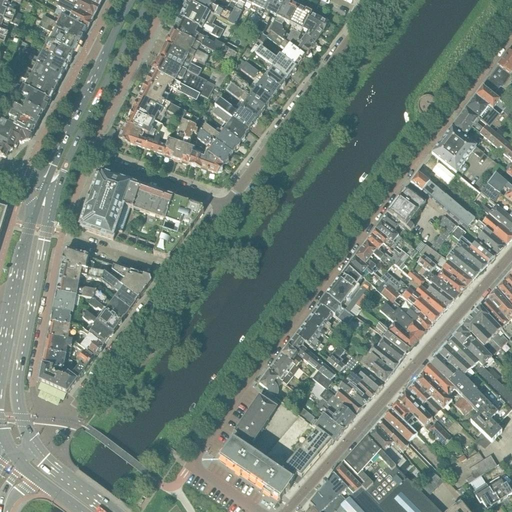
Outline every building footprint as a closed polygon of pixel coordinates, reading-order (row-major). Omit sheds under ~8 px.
[(57,0),(61,2),(93,18),(99,7),(85,0),(57,0)] [(190,0),(188,4),(216,17),(227,23),(232,14),(226,11),(225,13),(213,7),(216,0),(215,0),(190,0)] [(215,0),(216,0),(231,0),(230,2),(231,2),(228,7),(231,8),(234,10),(239,0),(215,0)] [(239,0),(234,10),(232,14),(227,23),(234,27),(244,9),(248,11),(250,11),(255,0),(239,0)] [(245,32),(253,36),(271,0),(255,0),(250,11),(256,14),(254,17),(252,18),(245,32)] [(267,38),(268,37),(263,35),(270,21),(275,23),(286,1),(283,0),(271,0),(253,36),(264,45),(267,38)] [(284,22),(290,25),(299,8),(286,1),(275,23),(270,32),(282,41),(285,34),(281,32),(283,29),(282,26),(284,22)] [(0,2),(0,13),(20,21),(21,17),(22,15),(13,12),(15,8),(10,7),(0,2)] [(61,2),(55,13),(62,17),(70,21),(87,30),(93,18),(61,2)] [(185,10),(181,19),(204,31),(211,34),(219,39),(223,31),(212,25),(216,17),(188,4),(186,4),(184,7),(185,10)] [(285,34),(282,41),(293,49),(297,40),(304,29),(311,14),(299,8),(290,25),(295,28),(293,32),(291,33),(289,36),(285,34)] [(0,13),(0,26),(7,29),(9,23),(12,24),(18,27),(18,26),(24,28),(26,24),(20,21),(0,13)] [(311,14),(304,29),(309,31),(307,34),(306,36),(315,43),(323,33),(324,33),(329,23),(311,14)] [(29,15),(26,24),(24,28),(30,31),(37,19),(35,18),(29,15)] [(44,18),(42,22),(81,42),(87,30),(70,21),(62,17),(58,25),(44,18)] [(204,31),(202,30),(181,19),(180,20),(178,19),(176,24),(178,25),(174,32),(200,46),(235,64),(240,55),(243,51),(238,49),(236,52),(215,42),(214,45),(201,38),(204,31)] [(45,39),(74,54),(75,54),(81,42),(42,22),(40,27),(53,34),(52,36),(48,34),(45,39)] [(0,26),(0,37),(6,40),(8,35),(5,34),(7,29),(0,26)] [(197,52),(200,46),(174,32),(167,45),(205,65),(208,67),(210,65),(208,63),(207,64),(206,63),(208,57),(197,52)] [(284,51),(280,57),(296,69),(305,58),(293,49),(282,41),(270,32),(268,37),(267,38),(284,51)] [(74,54),(45,39),(41,36),(38,42),(47,46),(43,53),(69,66),(75,54),(74,54)] [(315,43),(306,36),(300,43),(297,40),(293,49),(305,58),(305,57),(308,57),(311,53),(310,51),(312,48),(313,49),(314,49),(316,45),(316,44),(315,43)] [(198,78),(205,65),(167,45),(167,46),(166,47),(165,47),(164,48),(164,49),(163,50),(163,52),(163,53),(160,59),(198,78)] [(256,46),(251,52),(255,55),(288,80),(292,75),(293,75),(294,75),(295,74),(296,73),(296,72),(296,71),(296,70),(296,69),(280,57),(277,54),(274,59),(261,48),(260,49),(256,46)] [(511,53),(509,52),(498,66),(511,76),(511,74),(511,53)] [(37,65),(62,78),(69,66),(43,53),(40,60),(32,55),(29,61),(37,65)] [(283,90),(285,87),(284,85),(288,80),(255,55),(251,61),(264,71),(261,75),(281,90),(283,90)] [(215,87),(198,78),(160,59),(154,71),(200,96),(208,100),(215,87)] [(245,64),(240,71),(253,81),(255,80),(256,80),(252,85),(256,88),(273,101),(273,100),(276,100),(278,97),(277,95),(281,90),(261,75),(245,64)] [(62,78),(37,65),(33,73),(25,68),(23,72),(57,90),(62,78)] [(197,102),(200,96),(154,71),(150,78),(148,79),(147,81),(148,83),(147,85),(169,96),(172,90),(197,102)] [(24,88),(23,89),(50,102),(57,90),(23,72),(20,78),(29,82),(25,89),(24,88)] [(235,78),(230,85),(231,85),(265,111),(269,106),(271,106),(273,103),(272,101),(273,101),(256,88),(252,85),(248,90),(248,89),(248,87),(235,78)] [(165,103),(169,96),(147,85),(146,86),(144,87),(143,89),(144,91),(140,98),(177,117),(181,120),(182,120),(189,123),(195,127),(199,120),(165,103)] [(240,101),(236,106),(257,122),(257,121),(260,121),(262,118),(262,116),(265,111),(231,85),(226,92),(238,101),(240,101)] [(507,106),(505,105),(502,102),(482,87),(476,96),(493,110),(500,115),(507,106)] [(25,97),(22,103),(44,114),(50,102),(23,89),(21,94),(25,97)] [(476,96),(466,109),(479,119),(481,120),(487,126),(489,128),(500,115),(493,110),(476,96)] [(134,110),(133,111),(160,125),(165,114),(176,120),(177,117),(140,98),(137,104),(135,104),(133,107),(134,110)] [(511,103),(506,98),(502,102),(505,105),(507,106),(508,106),(511,108),(511,103)] [(216,105),(215,106),(218,108),(249,132),(253,128),(255,127),(257,125),(257,122),(236,106),(235,105),(232,109),(220,100),(216,105)] [(44,114),(22,103),(18,109),(16,108),(13,113),(38,126),(44,114)] [(218,108),(213,115),(225,124),(221,129),(241,144),(242,142),(243,142),(244,142),(244,141),(245,141),(245,140),(245,139),(245,138),(249,132),(218,108)] [(459,118),(458,119),(471,130),(472,128),(477,132),(480,127),(475,124),(477,121),(479,122),(481,120),(479,119),(466,109),(459,118)] [(130,118),(127,124),(134,128),(141,131),(145,133),(150,136),(156,139),(160,141),(161,139),(156,137),(157,134),(159,135),(163,127),(160,125),(133,111),(133,112),(131,113),(129,116),(130,118)] [(32,137),(38,126),(13,113),(8,124),(32,137)] [(471,130),(458,119),(451,128),(452,129),(472,145),(476,140),(468,134),(471,130)] [(166,147),(163,156),(164,157),(165,159),(169,160),(170,159),(176,161),(189,123),(182,120),(181,120),(178,128),(176,134),(177,134),(175,139),(170,137),(168,140),(168,142),(166,147)] [(189,123),(176,161),(182,163),(182,165),(186,166),(188,165),(189,165),(195,146),(189,145),(193,134),(197,135),(198,131),(196,130),(197,128),(195,127),(189,123)] [(0,140),(14,148),(15,148),(17,147),(19,143),(22,144),(24,143),(25,143),(28,142),(28,141),(30,141),(32,137),(8,124),(7,124),(4,130),(0,128),(0,140)] [(126,144),(126,143),(134,128),(127,124),(126,125),(124,125),(122,129),(123,131),(119,140),(123,142),(122,142),(126,144)] [(205,125),(201,131),(233,154),(237,149),(238,149),(239,148),(240,147),(240,146),(240,145),(241,144),(221,129),(217,134),(205,125)] [(495,148),(502,139),(496,133),(487,126),(480,134),(495,148)] [(134,128),(126,143),(130,145),(145,150),(148,141),(141,139),(145,133),(134,128)] [(476,147),(472,145),(452,129),(432,154),(455,174),(468,158),(472,152),(476,147)] [(229,160),(233,154),(201,131),(198,139),(206,146),(202,150),(206,152),(224,166),(225,165),(227,165),(229,162),(229,160)] [(148,141),(145,150),(153,153),(155,154),(156,156),(161,158),(163,156),(166,147),(168,142),(161,139),(160,141),(156,139),(155,142),(148,139),(148,141)] [(502,139),(495,148),(503,155),(511,146),(502,139)] [(0,157),(6,159),(8,153),(10,154),(13,150),(14,148),(0,140),(0,157)] [(189,165),(201,170),(205,159),(204,158),(206,152),(202,150),(196,145),(195,146),(189,165)] [(511,147),(511,146),(503,155),(511,162),(511,147)] [(476,147),(472,152),(480,158),(484,154),(476,148),(476,147)] [(204,158),(205,159),(201,170),(201,171),(206,173),(207,171),(217,175),(218,174),(221,174),(222,171),(222,168),(224,166),(206,152),(204,158)] [(492,173),(495,176),(499,178),(504,170),(498,165),(492,173)] [(98,175),(93,190),(80,226),(83,227),(82,230),(113,241),(117,231),(123,233),(122,232),(130,209),(165,222),(154,255),(166,259),(170,258),(204,212),(203,208),(101,173),(100,176),(98,175)] [(410,183),(421,192),(429,183),(418,173),(410,183)] [(511,205),(511,188),(509,186),(499,178),(495,176),(487,186),(511,205)] [(429,183),(421,192),(430,200),(438,190),(429,183)] [(484,191),(481,195),(496,207),(495,209),(511,220),(511,205),(487,186),(484,191)] [(395,203),(387,215),(406,230),(410,233),(414,228),(410,224),(426,203),(406,189),(395,203)] [(438,190),(430,200),(432,202),(439,207),(447,198),(438,190)] [(447,198),(439,207),(448,215),(456,205),(447,198)] [(482,204),(479,207),(483,210),(482,211),(488,216),(511,234),(511,220),(495,209),(492,213),(482,204)] [(456,205),(448,215),(457,223),(465,213),(456,205)] [(0,235),(8,210),(7,210),(0,207),(0,235)] [(465,213),(457,223),(466,230),(474,220),(465,213)] [(387,215),(380,223),(397,236),(400,238),(406,230),(387,215)] [(483,222),(480,225),(506,247),(511,240),(511,234),(488,216),(486,218),(483,222)] [(444,231),(430,249),(435,253),(449,235),(456,226),(444,217),(437,226),(444,231)] [(476,239),(497,256),(506,247),(480,225),(474,220),(466,230),(476,239)] [(380,223),(375,230),(396,247),(400,250),(404,246),(410,250),(406,255),(409,257),(413,260),(419,253),(400,238),(397,236),(380,223)] [(451,236),(460,244),(488,266),(495,258),(476,243),(472,248),(461,239),(465,234),(458,228),(451,236)] [(375,230),(371,236),(387,248),(395,255),(401,260),(400,261),(396,266),(399,269),(409,257),(406,255),(402,252),(400,254),(394,250),(396,247),(375,230)] [(383,253),(387,248),(371,236),(366,242),(387,259),(396,266),(401,260),(395,255),(391,259),(383,253)] [(366,242),(360,250),(371,258),(373,255),(383,263),(384,262),(385,263),(387,259),(366,242)] [(473,282),(488,266),(460,244),(446,261),(473,282)] [(419,254),(423,257),(465,289),(473,282),(446,261),(435,253),(430,249),(425,245),(419,254)] [(69,250),(65,252),(62,265),(92,271),(94,263),(90,262),(91,258),(69,250)] [(360,250),(355,257),(373,274),(374,275),(378,270),(368,261),(371,258),(360,250)] [(355,257),(349,265),(361,276),(365,272),(371,277),(373,274),(355,257)] [(458,297),(465,289),(423,257),(419,262),(417,261),(415,262),(431,275),(435,269),(441,274),(437,280),(458,297)] [(110,278),(113,271),(114,266),(103,262),(99,273),(104,274),(110,278)] [(405,266),(401,271),(408,277),(412,272),(423,280),(423,279),(425,280),(426,280),(433,286),(454,302),(458,297),(437,280),(431,275),(415,262),(410,269),(405,266)] [(62,265),(60,280),(79,284),(81,277),(86,278),(87,280),(98,282),(100,283),(104,274),(99,273),(92,271),(62,265)] [(361,276),(349,265),(326,296),(341,307),(363,278),(361,276)] [(114,266),(113,271),(122,278),(118,284),(129,292),(140,275),(114,266)] [(387,272),(380,280),(384,283),(400,298),(406,302),(432,326),(440,317),(409,290),(406,287),(400,282),(399,283),(387,272)] [(412,272),(408,277),(412,280),(421,287),(426,280),(425,280),(423,279),(423,280),(412,272)] [(104,274),(100,283),(102,284),(112,291),(114,291),(114,290),(119,294),(115,300),(130,311),(139,299),(129,292),(118,284),(110,278),(104,274)] [(129,292),(139,299),(151,283),(150,279),(140,275),(129,292)] [(79,284),(60,280),(57,294),(77,298),(92,301),(96,292),(85,290),(84,291),(84,292),(78,291),(79,284)] [(406,287),(409,290),(440,317),(447,309),(427,293),(421,287),(412,280),(406,287)] [(367,281),(351,302),(355,305),(359,301),(365,305),(368,301),(362,296),(371,285),(367,281)] [(400,298),(384,283),(377,291),(389,302),(426,333),(432,326),(406,302),(401,308),(396,303),(400,298)] [(497,290),(511,306),(511,291),(504,283),(497,290)] [(454,302),(433,286),(427,293),(447,309),(454,302)] [(92,301),(121,323),(130,311),(115,300),(110,305),(107,302),(107,300),(96,292),(92,301)] [(511,310),(510,309),(495,292),(480,309),(502,331),(508,338),(511,334),(511,310)] [(77,298),(57,294),(53,311),(85,317),(86,314),(88,310),(75,307),(77,298)] [(333,316),(346,326),(353,317),(346,311),(345,311),(341,307),(326,296),(319,305),(332,315),(333,316)] [(92,301),(90,307),(96,312),(98,312),(98,311),(100,313),(95,320),(97,322),(113,334),(121,323),(92,301)] [(351,302),(345,311),(346,311),(353,317),(355,318),(361,310),(355,305),(351,302)] [(389,302),(386,305),(380,313),(395,325),(389,331),(388,333),(409,352),(426,333),(389,302)] [(332,315),(319,305),(313,314),(329,327),(331,325),(328,323),(333,316),(332,315)] [(497,336),(502,331),(480,309),(463,328),(483,349),(487,346),(490,349),(488,351),(494,357),(508,343),(503,337),(500,339),(497,336)] [(85,317),(53,311),(51,324),(70,327),(71,320),(83,322),(84,321),(85,317)] [(89,336),(103,347),(113,334),(97,322),(86,314),(85,317),(84,321),(89,325),(91,325),(92,324),(95,326),(93,328),(94,329),(89,336)] [(313,314),(307,321),(324,335),(325,333),(329,327),(313,314)] [(307,321),(302,328),(315,340),(320,334),(323,337),(324,335),(307,321)] [(80,329),(70,327),(51,324),(48,338),(73,342),(74,336),(76,334),(84,335),(87,338),(87,340),(89,338),(88,337),(89,336),(80,329)] [(380,324),(374,332),(377,334),(379,336),(405,356),(406,356),(408,356),(409,354),(409,352),(388,333),(389,331),(380,324)] [(315,340),(302,328),(296,336),(305,343),(315,352),(320,344),(315,340)] [(453,340),(497,382),(500,379),(492,371),(490,373),(487,369),(494,362),(461,330),(453,340)] [(362,343),(364,341),(357,335),(353,340),(359,344),(357,346),(360,348),(361,347),(364,344),(362,343)] [(74,342),(82,348),(95,358),(103,347),(89,336),(88,337),(89,338),(87,340),(84,344),(74,342)] [(288,347),(296,354),(302,347),(305,343),(296,336),(288,347)] [(377,338),(376,339),(382,344),(378,349),(399,365),(405,356),(379,336),(377,338)] [(73,342),(48,338),(46,353),(70,357),(72,347),(76,348),(80,351),(82,348),(74,342),(73,342)] [(511,412),(511,397),(497,382),(453,340),(430,366),(455,391),(462,399),(472,409),(478,415),(470,423),(492,444),(503,433),(497,428),(511,412)] [(392,372),(392,371),(394,372),(399,365),(378,349),(375,346),(370,353),(372,355),(371,355),(392,372)] [(288,347),(282,355),(297,368),(301,362),(296,357),(298,356),(296,354),(288,347)] [(310,354),(302,347),(296,354),(298,356),(304,361),(310,354)] [(344,368),(345,367),(341,364),(343,362),(340,359),(345,352),(339,347),(327,362),(340,373),(342,370),(344,368)] [(80,366),(86,370),(95,358),(82,348),(80,351),(81,352),(80,353),(83,356),(77,364),(80,366)] [(70,357),(46,353),(43,366),(62,370),(67,373),(67,369),(70,357)] [(304,361),(312,367),(318,360),(310,354),(304,361)] [(271,369),(269,372),(286,386),(299,369),(297,368),(282,355),(280,358),(271,370),(271,369)] [(385,383),(394,372),(392,371),(392,372),(371,355),(363,366),(385,383)] [(350,372),(359,363),(352,358),(345,367),(344,368),(350,372)] [(318,360),(312,367),(316,371),(320,373),(325,367),(318,360)] [(62,370),(43,366),(40,382),(54,388),(62,370)] [(67,369),(67,373),(77,381),(86,370),(80,366),(74,374),(69,370),(67,369)] [(430,366),(423,374),(439,391),(447,399),(455,391),(430,366)] [(315,372),(310,378),(313,380),(313,381),(314,381),(328,394),(330,391),(335,385),(336,384),(332,380),(336,376),(325,367),(320,373),(316,371),(315,372)] [(62,370),(54,388),(68,394),(77,381),(67,373),(62,370)] [(376,394),(383,386),(364,371),(358,378),(376,394)] [(282,384),(287,388),(288,387),(269,372),(259,385),(276,399),(277,397),(278,396),(278,394),(278,392),(278,391),(278,389),(282,384)] [(369,401),(376,394),(358,378),(354,374),(347,383),(369,401)] [(423,374),(415,383),(430,400),(439,391),(423,374)] [(314,381),(306,390),(307,391),(310,393),(321,402),(328,409),(330,411),(332,409),(337,414),(335,416),(337,417),(338,414),(343,409),(355,418),(356,416),(363,409),(341,391),(337,396),(334,394),(330,391),(328,394),(314,381)] [(337,387),(341,391),(363,409),(369,401),(347,383),(345,381),(342,384),(340,382),(337,387)] [(415,383),(408,392),(423,408),(428,412),(432,416),(444,429),(447,431),(454,424),(455,422),(443,411),(442,412),(430,400),(415,383)] [(443,411),(451,403),(447,399),(439,391),(430,400),(442,412),(443,411)] [(239,435),(250,443),(252,444),(260,433),(259,432),(263,427),(264,427),(263,426),(267,421),(268,421),(276,410),(275,409),(279,402),(266,392),(261,399),(260,398),(258,401),(258,400),(257,401),(258,401),(255,406),(255,405),(254,406),(241,425),(240,426),(241,426),(238,430),(237,430),(237,431),(236,433),(239,435)] [(418,422),(424,428),(425,429),(428,424),(432,420),(406,394),(398,402),(418,422)] [(464,417),(472,409),(462,399),(454,407),(464,417)] [(321,402),(315,409),(324,417),(342,432),(350,424),(338,414),(337,417),(335,416),(333,418),(328,413),(330,411),(328,409),(321,402)] [(398,402),(391,411),(410,430),(410,429),(417,436),(424,428),(418,422),(398,402)] [(355,418),(343,409),(338,414),(350,424),(355,418)] [(309,426),(317,433),(333,444),(342,432),(324,417),(318,424),(314,421),(316,419),(303,410),(298,417),(300,418),(309,426)] [(410,429),(410,430),(391,411),(384,419),(409,444),(417,436),(410,429)] [(304,431),(309,426),(300,418),(295,423),(304,431)] [(382,421),(376,428),(396,448),(397,447),(399,449),(399,450),(403,454),(408,447),(396,435),(382,421)] [(300,436),(304,431),(295,423),(291,428),(300,436)] [(444,448),(452,440),(436,424),(432,428),(428,424),(425,429),(444,448)] [(287,452),(283,457),(278,462),(280,463),(276,469),(293,480),(294,481),(294,482),(297,484),(331,444),(332,445),(333,444),(317,433),(309,426),(304,431),(300,436),(296,441),(291,447),(287,452)] [(291,428),(286,433),(296,441),(300,436),(291,428)] [(376,428),(367,439),(396,468),(396,469),(397,470),(406,462),(396,452),(399,450),(399,449),(397,447),(396,448),(376,428)] [(291,447),(296,441),(286,433),(282,439),(291,447)] [(264,460),(247,448),(250,443),(239,435),(235,440),(233,439),(219,460),(250,481),(264,460)] [(282,439),(278,444),(287,452),(291,447),(282,439)] [(352,455),(344,464),(365,485),(362,488),(366,492),(379,506),(407,480),(397,470),(396,469),(396,468),(367,439),(360,447),(352,455)] [(283,457),(287,452),(278,444),(273,449),(283,457)] [(273,449),(269,454),(278,462),(283,457),(273,449)] [(264,460),(276,469),(280,463),(278,462),(269,454),(264,460)] [(472,476),(466,480),(469,484),(475,481),(474,480),(481,476),(497,467),(497,466),(491,456),(484,460),(468,470),(472,476)] [(294,481),(294,482),(294,481),(293,480),(276,469),(264,460),(250,481),(280,501),(294,481)] [(341,467),(334,476),(353,496),(362,488),(341,467)] [(436,475),(429,481),(437,489),(443,483),(436,475)] [(310,506),(314,511),(315,511),(438,511),(426,499),(418,492),(407,480),(379,506),(366,492),(362,488),(353,496),(334,476),(333,476),(332,478),(319,494),(317,497),(311,505),(310,506)] [(428,483),(426,484),(433,492),(437,489),(429,481),(428,483)] [(500,503),(508,498),(511,495),(511,494),(506,485),(504,486),(501,482),(489,489),(493,496),(495,495),(500,503)] [(426,484),(422,488),(430,496),(433,492),(426,484)] [(491,508),(500,503),(495,495),(493,496),(489,489),(486,486),(475,492),(478,496),(476,498),(480,505),(482,503),(487,511),(491,508)] [(422,488),(418,492),(426,499),(430,496),(422,488)]
